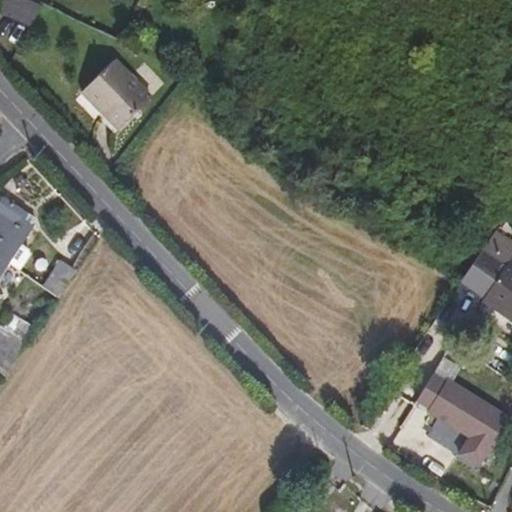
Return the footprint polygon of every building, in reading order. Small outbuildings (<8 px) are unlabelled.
[(0,21),(10,25),(7,33),(25,39),(39,2),(32,0),(7,0),(0,19),(0,21)] [(147,96),(112,59),(79,89),(114,126),(147,96)] [(0,267),(30,222),(20,216),(23,210),(3,195),(0,199),(0,267)] [(511,270),(488,252),(470,277),(482,286),(475,295),(511,323),(511,270)] [(57,294),(74,267),(61,259),(44,285),(57,294)] [(0,357),(10,364),(27,338),(1,321),(0,322),(0,357)] [(468,446),(491,414),(475,402),(469,410),(422,375),(403,398),(468,446)]
